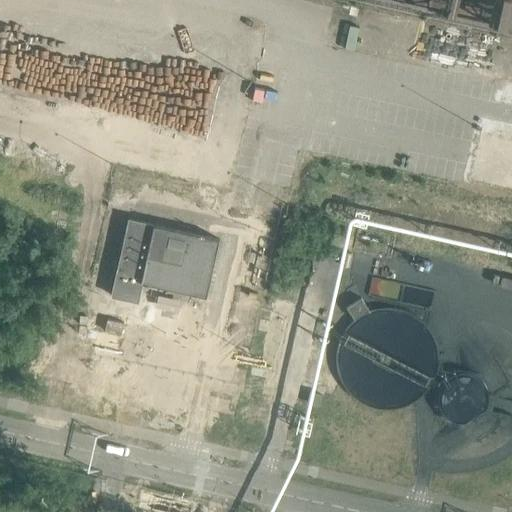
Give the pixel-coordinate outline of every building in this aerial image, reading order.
[(181,94),(245,107),(261,26),(152,4),(148,26),(193,35),(181,94)] [(124,136),(149,141),(164,71),(139,65),(124,136)] [(101,76),(95,109),(117,113),(123,81),(101,76)] [(511,84),(489,80),(484,104),(511,110),(511,84)] [(235,181),(245,112),(220,109),(211,178),(235,181)] [(469,180),(511,190),(511,140),(480,133),(469,180)] [(173,169),(206,173),(209,149),(176,145),(173,169)] [(142,282),(206,296),(219,239),(128,219),(111,295),(137,301),(142,282)] [(437,358),(437,357),(436,346),(433,336),(426,326),(420,319),(411,313),(401,309),(391,307),(384,306),(373,308),(365,312),(355,318),(349,323),(344,331),(340,339),(337,349),(336,358),(337,366),(340,376),(345,384),(352,393),(359,399),(367,403),(376,406),(387,407),(397,406),(406,403),(414,399),(421,393),(427,387),(432,378),(436,368),(437,358)] [(107,319),(104,330),(120,334),(123,322),(107,319)] [(487,397),(487,396),(486,391),(485,387),(483,383),(480,378),(472,373),(468,372),(464,371),(459,371),(454,372),(448,375),(444,378),(439,385),(437,389),(436,395),(436,400),(438,405),(443,413),(446,416),(451,419),(455,421),(461,421),(470,420),(473,419),(478,415),(482,411),(484,407),(486,402),(487,397)] [(319,405),(321,395),(311,393),(308,403),(319,405)]
